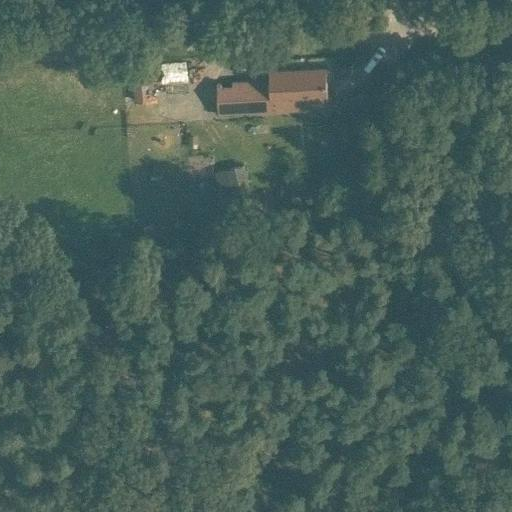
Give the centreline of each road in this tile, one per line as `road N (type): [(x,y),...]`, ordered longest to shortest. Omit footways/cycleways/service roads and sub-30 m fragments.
road 1 (unclassified): [(511,19),(272,35),(197,48)]
road 2 (track): [(197,48),(0,61)]
